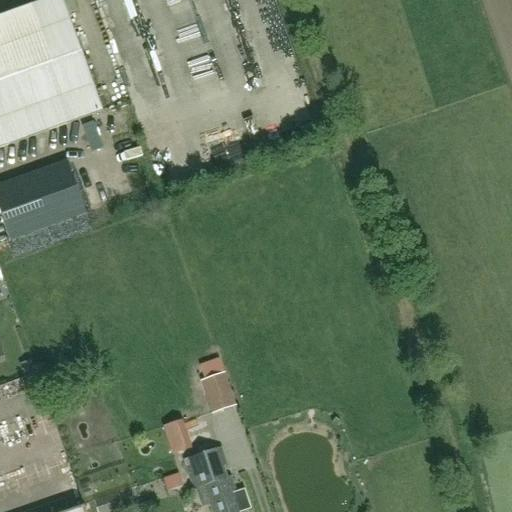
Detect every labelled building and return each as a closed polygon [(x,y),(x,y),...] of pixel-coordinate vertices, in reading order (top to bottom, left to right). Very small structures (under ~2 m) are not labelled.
[(60,0),(49,0),(0,17),(0,147),(101,112),(60,0)] [(183,8),(187,16),(205,9),(201,0),(183,8)] [(102,146),(93,119),(81,124),(91,150),(102,146)] [(85,212),(65,158),(0,181),(0,212),(10,240),(85,212)] [(36,374),(32,360),(19,364),(24,378),(36,374)] [(200,382),(212,415),(235,407),(224,374),(200,382)] [(163,428),(172,456),(191,450),(182,422),(163,428)] [(245,489),(235,492),(230,477),(221,480),(217,468),(225,465),(220,449),(183,462),(192,490),(203,487),(211,511),(241,511),(241,510),(251,507),(245,489)] [(165,492),(181,487),(178,475),(162,481),(165,492)] [(94,498),(89,483),(80,486),(85,501),(94,498)] [(96,511),(115,511),(121,510),(116,494),(92,500),(96,511)]
